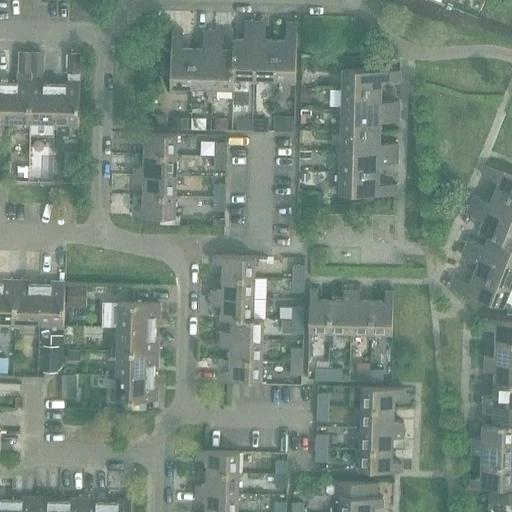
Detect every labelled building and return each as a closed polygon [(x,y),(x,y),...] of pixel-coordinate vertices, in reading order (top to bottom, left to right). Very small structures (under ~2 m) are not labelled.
[(254,82),(256,21),(245,21),(245,38),(235,38),(234,49),(235,49),(234,77),(235,77),(250,77),(250,82),(254,82)] [(275,78),(276,39),(265,39),(266,21),(256,21),(254,82),(257,83),(257,78),(275,78)] [(276,39),(275,78),(291,79),(291,83),(296,83),(297,22),(287,22),(287,39),(276,39)] [(192,86),(193,48),(183,48),(183,30),(172,30),(171,90),(177,91),(177,86),(192,86)] [(213,92),(214,31),(204,30),(204,48),(193,48),(192,86),(209,87),(209,91),(213,92)] [(235,49),(234,49),(224,49),(225,31),(214,31),(213,92),(216,92),(216,87),(234,87),(235,77),(234,77),(235,49)] [(30,126),(32,51),(18,50),(18,70),(30,71),(30,77),(16,77),(16,84),(7,84),(6,121),(26,121),(26,126),(30,126)] [(54,122),(55,85),(45,85),(45,78),(40,78),(40,72),(43,72),(44,51),(32,51),(30,126),(34,126),(34,122),(54,122)] [(55,85),(54,122),(74,123),(74,127),(78,127),(79,80),(80,52),(67,52),(67,79),(64,79),(64,85),(55,85)] [(343,88),(382,89),(382,80),(400,81),(401,69),(339,67),(339,71),(344,71),(343,88)] [(382,100),(382,89),(343,88),(343,105),(338,105),(338,109),(399,111),(400,101),(382,100)] [(399,122),(399,111),(338,109),(338,113),(342,113),(342,129),(380,131),(381,122),(399,122)] [(273,131),(292,131),(293,113),(280,113),(280,122),(273,122),(273,131)] [(253,130),(253,118),(236,117),(236,130),(253,130)] [(253,118),(253,130),(268,131),(268,118),(253,118)] [(380,142),(380,131),(342,129),(341,147),(337,147),(337,150),(398,152),(398,143),(380,142)] [(145,153),(177,154),(177,132),(136,131),(136,140),(145,140),(145,153)] [(213,155),(225,156),(226,142),(214,141),(213,155)] [(398,163),(398,152),(337,150),(336,153),(341,154),(340,171),(379,172),(380,162),(398,163)] [(176,175),(177,154),(145,153),(145,167),(135,166),(135,173),(176,175)] [(225,169),(225,156),(213,155),(213,168),(225,169)] [(496,191),(511,197),(511,174),(487,165),(483,174),(500,181),(496,191)] [(379,183),(379,172),(340,171),(340,187),(335,187),(335,191),(397,193),(397,183),(379,183)] [(175,195),(176,175),(135,173),(134,182),(144,182),(144,194),(175,195)] [(213,196),(224,197),(224,183),(213,183),(213,196)] [(511,197),(496,191),(492,200),(476,193),(472,204),(511,219),(511,197)] [(175,217),(175,195),(144,194),(143,207),(134,207),(133,215),(175,217)] [(224,210),(224,197),(213,196),(212,210),(224,210)] [(511,219),(472,204),(468,213),(484,220),(480,230),(490,234),(491,233),(511,241),(511,219)] [(511,241),(491,233),(490,234),(487,243),(470,236),(466,246),(511,263),(511,241)] [(511,263),(466,246),(462,256),(479,262),(476,271),(511,286),(511,283),(511,263)] [(222,276),(255,277),(256,256),(213,255),(213,263),(223,263),(222,276)] [(292,278),(304,278),(305,264),(292,264),(292,278)] [(505,301),(511,286),(476,271),(472,281),(455,274),(451,285),(508,307),(510,303),(505,301)] [(254,297),(255,277),(222,276),(222,289),(212,288),(212,295),(254,297)] [(304,292),(304,278),(292,278),(291,291),(304,292)] [(15,327),(17,280),(10,280),(7,284),(0,284),(0,321),(10,322),(10,327),(15,327)] [(40,323),(41,285),(26,285),(23,280),(17,280),(15,327),(18,327),(18,322),(40,323)] [(41,285),(40,323),(59,324),(59,328),(64,328),(65,281),(58,281),(56,286),(41,285)] [(87,307),(87,286),(67,285),(67,307),(87,307)] [(330,331),(331,300),(318,299),(319,289),(310,289),(309,330),(330,331)] [(351,331),(352,290),(344,289),(343,300),(331,300),(330,331),(351,331)] [(371,332),(372,300),(360,300),(360,290),(352,290),(351,331),(371,332)] [(372,300),(371,332),(393,332),(393,290),(385,290),(384,301),(372,300)] [(254,318),(254,317),(254,297),(212,295),(212,304),(221,305),(221,319),(231,319),(231,318),(254,318)] [(117,326),(155,328),(155,312),(160,310),(160,303),(113,302),(113,306),(118,306),(117,326)] [(291,319),(303,320),(303,305),(291,305),(291,319)] [(221,338),(263,339),(264,318),(254,317),(254,318),(231,318),(231,319),(231,331),(221,330),(221,338)] [(303,333),(303,320),(291,319),(291,333),(303,333)] [(496,340),(511,340),(511,320),(486,320),(486,328),(496,328),(496,340)] [(154,343),(155,328),(117,326),(117,347),(112,347),(112,350),(159,352),(159,345),(154,343)] [(262,360),(263,339),(221,338),(220,346),(230,347),(230,359),(262,360)] [(511,361),(511,340),(496,340),(496,353),(485,353),(485,361),(511,361)] [(57,361),(62,362),(62,350),(57,350),(58,345),(43,345),(42,371),(57,371),(57,361)] [(290,360),(302,361),(302,347),(290,346),(290,360)] [(159,359),(159,352),(112,350),(112,354),(116,354),(116,375),(153,376),(154,360),(159,359)] [(262,381),(262,360),(230,359),(229,372),(220,372),(219,380),(262,381)] [(302,374),(302,361),(290,360),(290,374),(302,374)] [(511,382),(511,361),(485,361),(485,369),(495,369),(495,382),(511,382)] [(329,380),(330,367),(315,367),(314,380),(316,380),(329,380)] [(330,367),(329,380),(341,380),(342,367),(330,367)] [(370,380),(370,368),(356,368),(356,380),(370,380)] [(370,368),(370,380),(383,381),(383,368),(370,368)] [(153,391),(153,376),(116,375),(115,395),(111,395),(111,399),(158,401),(158,393),(153,391)] [(511,402),(511,382),(495,382),(494,394),(484,394),(484,402),(511,402)] [(362,408),(394,409),(394,395),(405,396),(405,388),(363,386),(362,408)] [(317,406),(328,407),(329,393),(317,393),(317,406)] [(511,402),(484,402),(484,410),(494,410),(493,423),(511,423),(511,402)] [(328,420),(328,407),(317,406),(316,419),(328,420)] [(394,420),(394,409),(362,408),(362,428),(404,429),(404,421),(394,420)] [(511,423),(493,423),(483,422),(483,436),(473,436),(472,443),(511,444),(511,423)] [(404,437),(404,429),(362,428),(361,448),(393,449),(393,437),(404,437)] [(315,447),(327,447),(328,433),(316,433),(315,447)] [(511,444),(472,443),(472,452),(482,452),(482,464),(511,464),(511,444)] [(327,461),(327,447),(315,447),(315,461),(327,461)] [(393,462),(393,449),(361,448),(361,469),(403,471),(403,462),(393,462)] [(207,472),(240,473),(240,451),(198,450),(198,459),(208,460),(207,472)] [(275,474),(287,474),(287,459),(275,459),(275,474)] [(511,464),(482,464),(482,477),(471,477),(471,485),(511,486),(511,464)] [(239,494),(240,473),(207,472),(207,484),(197,484),(197,492),(239,494)] [(286,487),(287,474),(275,474),(275,486),(286,487)] [(340,511),(372,511),(373,505),(383,505),(383,497),(377,496),(377,482),(336,481),(336,495),(341,495),(340,511)] [(238,511),(239,494),(197,492),(196,501),(207,501),(206,511),(238,511)] [(34,511),(35,496),(28,496),(25,501),(11,501),(10,511),(34,511)] [(58,511),(59,502),(46,502),(44,497),(35,496),(34,511),(58,511)] [(83,511),(84,498),(77,497),(74,503),(59,502),(58,511),(83,511)] [(107,511),(108,503),(93,503),(91,498),(84,498),(83,511),(107,511)] [(108,503),(107,511),(131,511),(131,499),(124,499),(121,504),(108,503)] [(0,511),(10,511),(11,501),(0,500),(0,511)] [(252,511),(285,511),(286,501),(275,500),(275,503),(252,502),(252,511)] [(291,511),(302,511),(303,501),(292,501),(291,511)]
